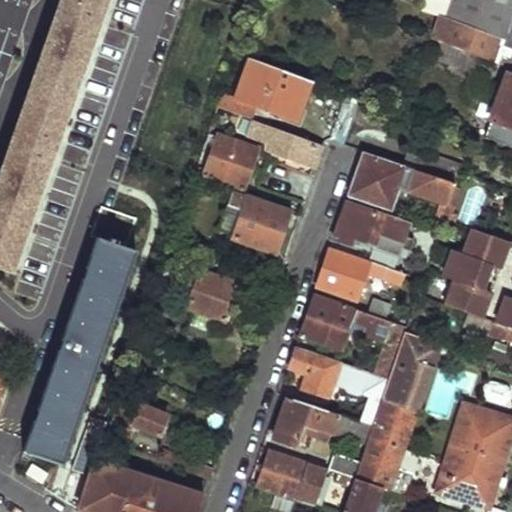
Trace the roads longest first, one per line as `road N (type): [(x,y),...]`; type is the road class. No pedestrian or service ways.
road 1 (unknown): [(53,511),(153,238),(145,204),(95,184)]
road 2 (residential): [(158,0),(42,340)]
road 3 (residential): [(46,0),(0,136)]
road 4 (residential): [(42,340),(0,474)]
